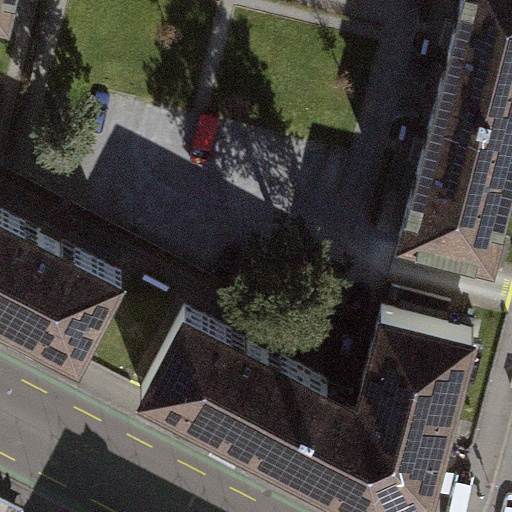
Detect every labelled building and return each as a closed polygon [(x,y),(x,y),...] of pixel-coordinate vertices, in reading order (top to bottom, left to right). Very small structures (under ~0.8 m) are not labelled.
[(13,0),(0,0),(0,15),(9,17),(13,0)] [(511,0),(461,0),(437,91),(511,110),(511,0)] [(511,184),(511,110),(437,91),(400,233),(493,257),(511,184)] [(0,314),(78,354),(122,268),(0,205),(0,314)] [(355,390),(327,375),(282,460),(382,511),(406,511),(436,499),(432,490),(475,324),(382,300),(361,379),(372,382),(365,408),(350,400),(355,390)] [(141,387),(282,460),(327,375),(185,302),(141,387)]
